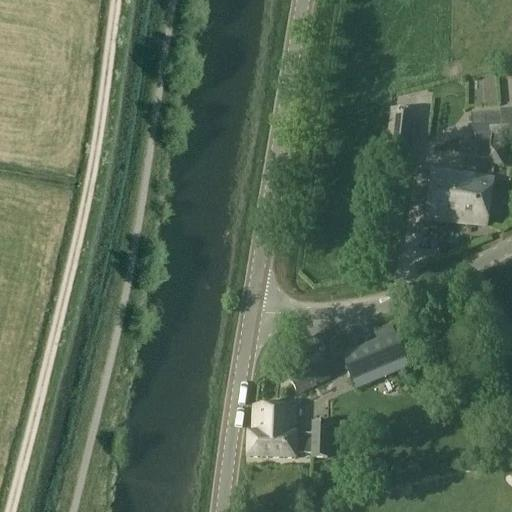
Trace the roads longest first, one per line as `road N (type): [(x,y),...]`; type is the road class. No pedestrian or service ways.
road 1 (tertiary): [(251,311),(302,0)]
road 2 (unclassified): [(251,311),(326,316),(398,303),(511,246)]
road 3 (tertiary): [(220,511),(251,311)]
